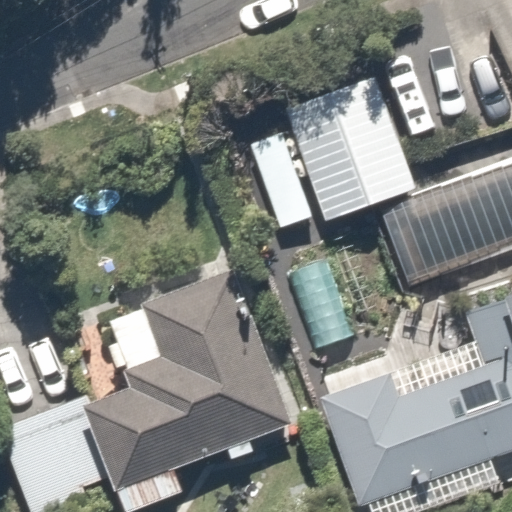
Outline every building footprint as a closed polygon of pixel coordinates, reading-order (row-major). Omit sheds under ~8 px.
[(275,145),(312,246),(421,207),(384,106),(275,145)] [(511,175),(372,230),(402,305),(511,262),(511,175)] [(71,423),(107,508),(293,430),(230,280),(147,315),(170,368),(115,391),(120,403),(71,423)] [(79,511),(100,503),(16,300),(0,307),(0,482),(12,511),(79,511)] [(322,412),(360,511),(469,511),(504,499),(494,472),(511,464),(511,314),(470,331),(478,354),(322,412)]
